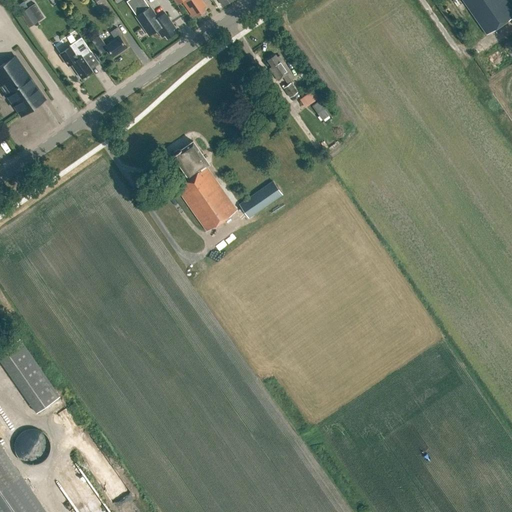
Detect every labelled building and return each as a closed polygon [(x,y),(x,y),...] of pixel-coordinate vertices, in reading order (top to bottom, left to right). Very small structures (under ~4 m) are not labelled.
[(162,37),(165,35),(167,38),(175,33),(172,30),(175,28),(165,13),(157,18),(150,6),(149,7),(144,0),(128,0),(126,1),(131,8),(136,16),(135,16),(149,35),(157,30),(162,37)] [(195,14),(197,17),(205,11),(203,8),(206,7),(201,0),(174,0),(177,4),(182,1),(192,16),(195,14)] [(462,0),(486,35),(511,17),(511,8),(506,0),(462,0)] [(19,13),(28,28),(38,21),(44,18),(34,3),(29,7),(19,13)] [(108,50),(113,56),(126,47),(119,37),(122,35),(117,28),(110,32),(115,39),(106,45),(99,35),(91,41),(101,54),(108,50)] [(71,63),(81,78),(92,71),(88,65),(92,63),(86,55),(91,52),(80,37),(68,46),(69,47),(59,54),(67,66),(71,63)] [(278,81),(283,77),(287,83),(294,77),(290,72),(291,71),(280,56),(277,57),(275,54),(267,60),(272,67),(269,69),(278,81)] [(30,109),(36,105),(36,102),(35,101),(42,96),(15,56),(12,58),(14,57),(16,59),(8,64),(6,62),(0,66),(0,85),(1,86),(11,79),(16,87),(6,94),(13,103),(14,102),(20,111),(26,107),(27,109),(30,109)] [(283,88),(290,98),(298,93),(291,83),(283,88)] [(313,89),(299,98),(303,105),(317,96),(313,89)] [(178,148),(173,151),(173,152),(173,155),(188,178),(175,187),(206,231),(236,210),(206,166),(209,164),(193,141),(181,149),(178,149),(178,148)] [(282,194),(273,181),(239,204),(249,218),(282,194)] [(61,397),(21,340),(0,354),(0,358),(38,413),(61,397)] [(14,454),(27,458),(27,460),(38,463),(46,435),(20,428),(17,442),(14,454)] [(0,511),(46,511),(0,445),(0,511)]
